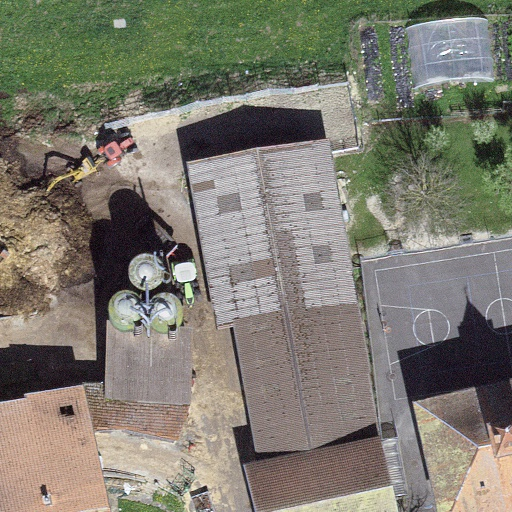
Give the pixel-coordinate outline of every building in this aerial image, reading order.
[(219,197),(244,334),(353,313),(324,154),(189,177),(193,202),(219,197)] [(374,432),(353,313),(244,334),(266,457),(374,432)] [(0,411),(27,406),(20,374),(0,379),(0,411)] [(122,389),(27,406),(0,411),(0,511),(99,511),(83,436),(122,432),(173,444),(182,421),(161,404),(122,389)] [(511,399),(424,420),(445,511),(507,511),(511,511),(511,399)] [(385,511),(372,453),(254,480),(261,511),(385,511)]
